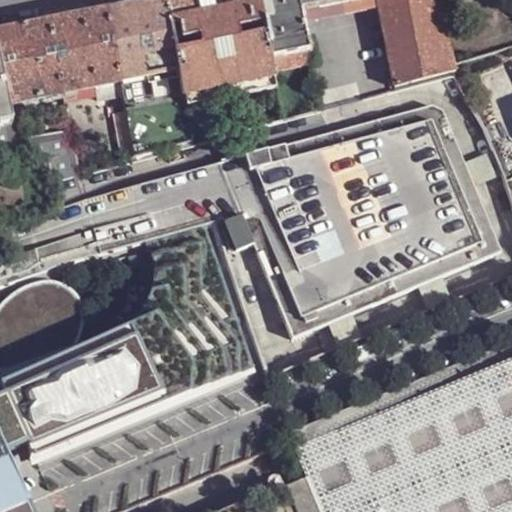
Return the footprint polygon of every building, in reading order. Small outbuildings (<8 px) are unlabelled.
[(145,0),(105,8),(118,82),(177,70),(163,0),(145,0)] [(163,0),(177,70),(182,95),(226,86),(271,77),(270,74),(267,56),(256,0),(163,0)] [(295,0),(256,0),(267,56),(304,48),(300,23),(297,9),(295,0)] [(295,0),(297,9),(338,0),(295,0)] [(374,0),(338,0),(297,9),(300,23),(376,8),(374,0)] [(391,86),(449,71),(451,71),(450,65),(432,0),(374,0),(376,8),(391,86)] [(118,82),(105,8),(46,19),(62,94),(94,87),(118,82)] [(62,94),(46,19),(0,29),(0,61),(8,104),(62,94)] [(304,48),(267,56),(270,74),(307,66),(304,48)] [(0,123),(12,121),(8,104),(0,61),(0,123)] [(182,95),(177,70),(118,82),(120,95),(132,156),(190,141),(183,105),(182,95)] [(273,87),(271,77),(226,86),(228,96),(273,87)] [(94,87),(97,100),(120,95),(118,82),(94,87)] [(182,95),(183,105),(228,96),(226,86),(182,95)] [(48,154),(17,160),(39,273),(76,259),(95,255),(145,242),(205,226),(214,223),(238,217),(290,343),(373,309),(385,304),(501,256),(443,113),(431,107),(59,210),(48,154)] [(39,273),(17,160),(1,163),(0,158),(0,286),(5,284),(39,273)] [(0,398),(0,511),(32,511),(19,485),(4,456),(30,444),(36,458),(250,358),(205,226),(145,242),(148,250),(151,260),(153,268),(152,279),(150,289),(147,299),(142,308),(135,318),(129,322),(122,328),(67,354),(73,345),(79,334),(82,321),(81,307),(79,300),(75,292),(68,286),(62,283),(54,280),(46,287),(37,281),(30,282),(20,287),(9,294),(3,300),(0,303),(0,371),(7,375),(18,377),(0,385),(5,396),(0,398)] [(388,311),(385,304),(373,309),(376,315),(388,311)] [(511,511),(511,362),(430,397),(298,451),(307,478),(286,488),(295,511),(511,511)] [(295,511),(286,488),(259,500),(258,496),(217,511),(295,511)]
